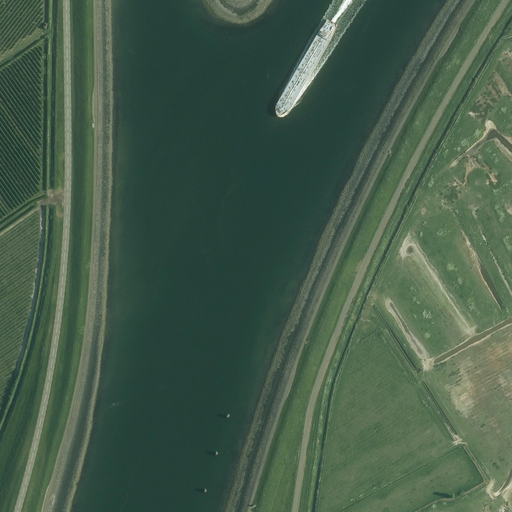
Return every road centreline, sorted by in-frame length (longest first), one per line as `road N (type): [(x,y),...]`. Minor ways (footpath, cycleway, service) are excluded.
road 1 (unclassified): [(294,511),(310,408),(368,251),(436,114),(506,0)]
road 2 (secondary): [(66,0),(60,298),(16,511)]
